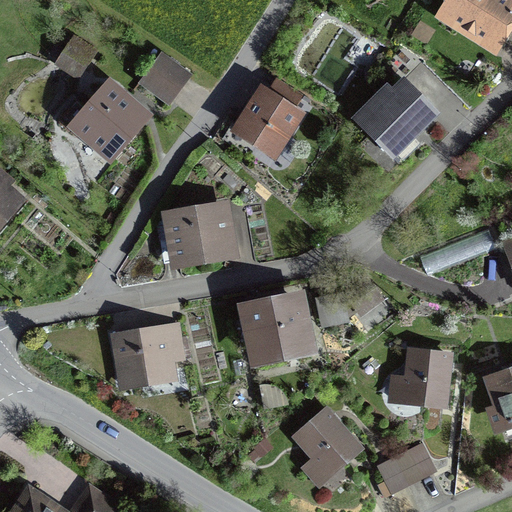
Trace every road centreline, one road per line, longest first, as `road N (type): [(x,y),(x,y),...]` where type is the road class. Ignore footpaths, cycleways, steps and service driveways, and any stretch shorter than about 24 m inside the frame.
road 1 (residential): [(79,309),(304,266),(342,251),(511,86)]
road 2 (residential): [(285,0),(79,309)]
road 3 (tertiary): [(234,511),(9,375)]
